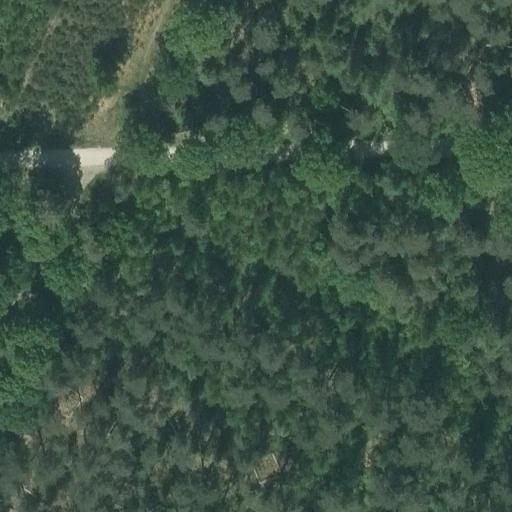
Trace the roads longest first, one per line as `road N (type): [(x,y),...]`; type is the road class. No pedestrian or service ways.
road 1 (track): [(93,159),(511,148)]
road 2 (track): [(93,159),(0,351)]
road 3 (track): [(93,159),(169,0)]
